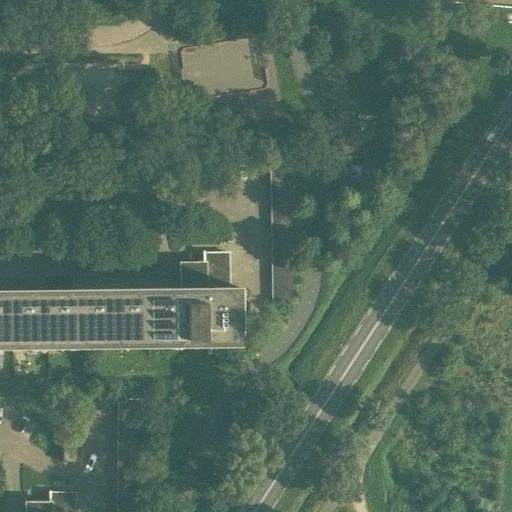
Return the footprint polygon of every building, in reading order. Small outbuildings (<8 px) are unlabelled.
[(262,40),(187,45),(190,93),(226,90),(228,113),(267,110),(262,40)] [(269,171),(293,171),(293,158),(269,159),(269,171)] [(293,171),(269,171),(269,183),(293,183),(293,171)] [(293,183),(269,183),(270,196),(293,195),(293,183)] [(293,195),(270,196),(270,207),(294,207),(293,195)] [(294,207),(270,207),(270,220),(294,219),(294,207)] [(294,219),(270,220),(270,231),(294,231),(294,219)] [(294,231),(270,231),(270,243),(294,243),(294,231)] [(294,243),(270,243),(270,255),(294,255),(294,243)] [(0,290),(0,348),(238,346),(238,347),(240,347),(239,288),(238,288),(229,288),(229,253),(204,253),(204,265),(183,265),(183,289),(80,290),(0,290)] [(294,255),(270,255),(271,267),(295,267),(294,255)] [(295,267),(271,267),(271,279),(295,279),(295,267)] [(271,291),(295,291),(295,279),(271,279),(271,291)] [(271,304),(295,303),(295,291),(271,291),(271,304)] [(117,399),(117,412),(141,412),(141,399),(117,399)] [(141,412),(117,412),(117,424),(140,424),(141,412)] [(140,424),(117,424),(117,436),(140,436),(140,424)] [(116,448),(140,448),(140,436),(117,436),(116,448)] [(75,438),(62,438),(62,462),(75,462),(75,438)] [(116,460),(140,460),(140,448),(116,448),(116,460)] [(116,472),(140,472),(140,460),(116,460),(116,472)] [(116,484),(140,484),(140,472),(116,472),(116,484)] [(116,496),(140,496),(140,484),(116,484),(116,496)] [(75,511),(75,493),(50,493),(50,506),(30,506),(30,511),(75,511)] [(116,508),(140,508),(140,496),(116,496),(116,508)]
